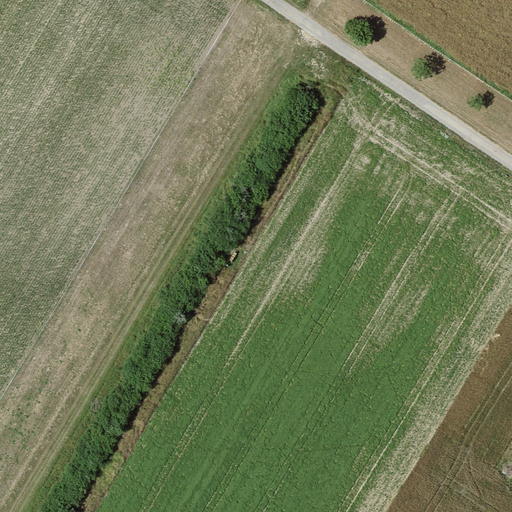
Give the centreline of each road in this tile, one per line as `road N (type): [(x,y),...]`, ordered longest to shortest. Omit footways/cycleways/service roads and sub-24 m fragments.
road 1 (track): [(19,511),(325,0)]
road 2 (unclassified): [(271,0),(511,161)]
